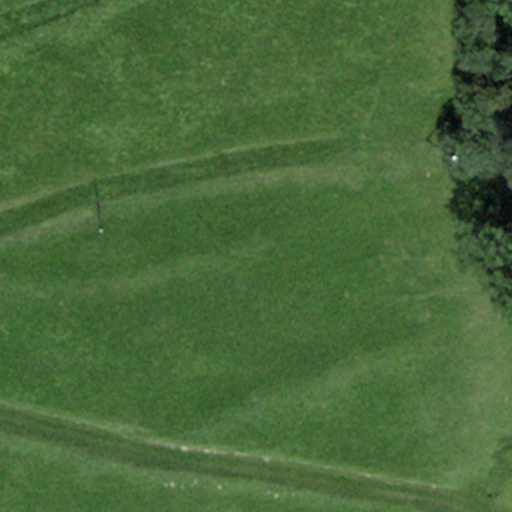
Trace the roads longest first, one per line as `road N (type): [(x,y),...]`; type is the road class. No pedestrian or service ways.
road 1 (track): [(0,413),(134,448),(462,502),(480,511)]
road 2 (track): [(0,221),(90,192),(341,149)]
